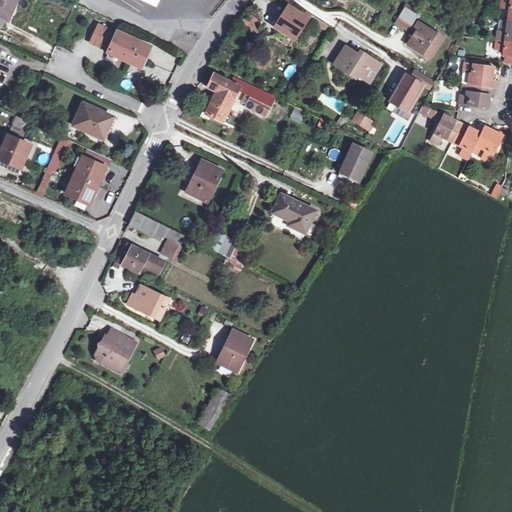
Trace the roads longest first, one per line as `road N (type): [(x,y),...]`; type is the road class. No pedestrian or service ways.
road 1 (track): [(50,352),(317,511)]
road 2 (tertiary): [(0,449),(110,234)]
road 3 (tertiary): [(167,122),(200,53),(239,0)]
road 4 (tertiary): [(110,234),(167,122)]
road 5 (residential): [(110,234),(0,185)]
